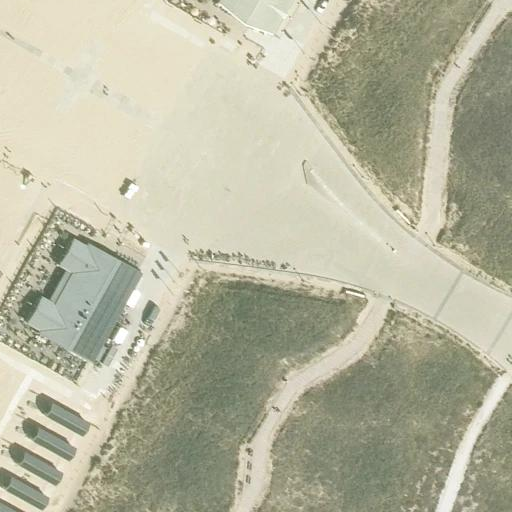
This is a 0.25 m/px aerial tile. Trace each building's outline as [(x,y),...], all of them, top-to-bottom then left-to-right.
[(215,0),(214,3),(250,24),(267,33),(285,0),(215,0)] [(55,264),(69,271),(50,304),(37,297),(23,321),(37,329),(35,332),(87,361),(136,272),(84,243),(82,246),(69,239),(55,264)] [(51,406),(46,416),(81,434),(87,424),(51,406)] [(38,430),(33,440),(68,459),(73,449),(38,430)] [(26,452),(20,462),(56,481),(61,471),(26,452)] [(511,470),(500,477),(511,498),(511,470)] [(13,479),(8,489),(43,508),(48,498),(13,479)] [(18,511),(0,502),(0,511),(18,511)]
